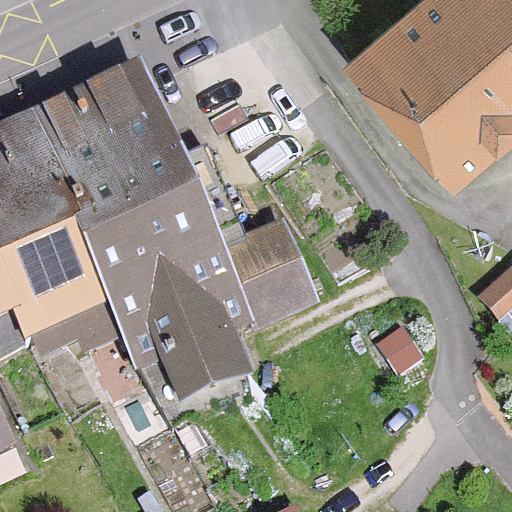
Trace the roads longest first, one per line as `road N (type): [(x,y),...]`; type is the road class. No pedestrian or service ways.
road 1 (residential): [(265,0),(441,288),(465,409),(511,466)]
road 2 (tertiary): [(110,0),(0,48)]
